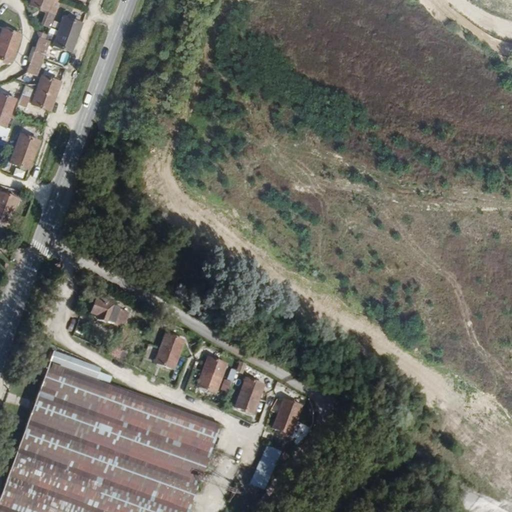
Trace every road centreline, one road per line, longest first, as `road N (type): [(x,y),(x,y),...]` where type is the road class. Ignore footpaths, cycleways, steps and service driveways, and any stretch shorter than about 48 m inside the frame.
road 1 (primary): [(0,349),(129,0)]
road 2 (unclassified): [(266,511),(314,436),(319,398)]
